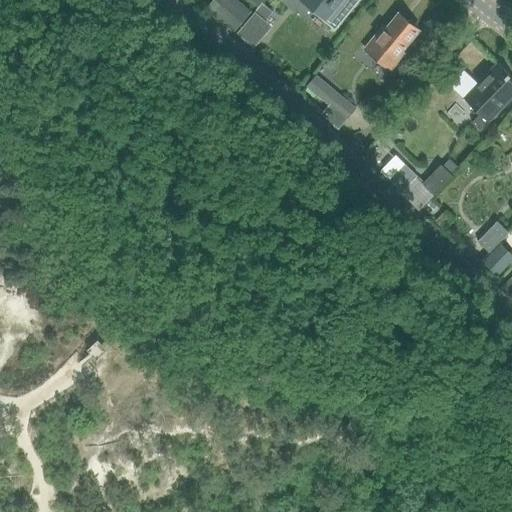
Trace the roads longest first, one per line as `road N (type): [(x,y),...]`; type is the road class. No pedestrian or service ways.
road 1 (residential): [(176,0),(348,153)]
road 2 (residential): [(348,153),(511,305)]
road 3 (residential): [(485,11),(348,153)]
